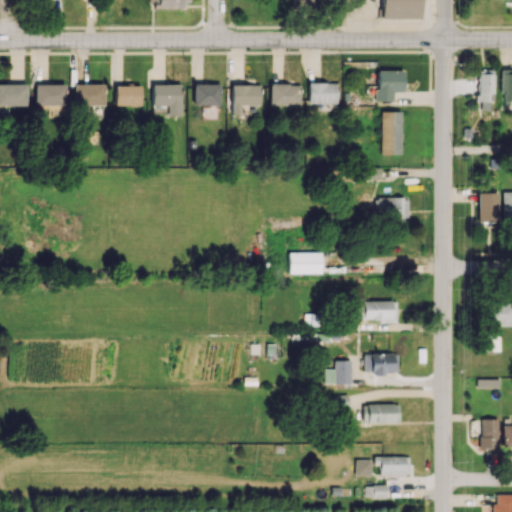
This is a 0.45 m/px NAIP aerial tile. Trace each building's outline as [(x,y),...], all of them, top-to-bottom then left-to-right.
[(186,8),(186,0),(149,0),(149,7),(186,8)] [(317,0),(290,0),(291,8),(318,7),(317,0)] [(420,19),(420,0),(380,0),(380,18),(420,19)] [(493,110),(492,69),(476,69),(477,101),(479,101),(480,110),(493,110)] [(511,69),(500,69),(500,101),(511,100),(511,69)] [(375,101),(392,101),(392,91),(402,92),(402,70),(376,70),(375,101)] [(307,103),(337,104),(337,83),(307,82),(307,103)] [(0,105),(25,106),(26,84),(0,83),(0,105)] [(34,105),(48,105),(48,115),(63,115),(64,84),(34,83),(34,105)] [(181,84),(151,83),(151,105),(167,105),(166,115),(180,115),(181,84)] [(220,84),(193,83),(192,104),(219,105),(220,84)] [(300,84),(269,83),(268,105),(299,105),(300,84)] [(73,84),(73,105),(103,105),(103,84),(73,84)] [(230,85),(231,113),(240,113),(240,105),(260,105),(259,84),(230,85)] [(140,105),(140,85),(114,85),(114,105),(140,105)] [(380,154),(400,154),(400,111),(379,111),(380,154)] [(379,167),(356,168),(356,179),(380,179),(379,167)] [(500,218),(511,218),(511,191),(501,191),(500,218)] [(476,221),(496,221),(497,192),(477,192),(476,221)] [(375,197),(374,219),(407,219),(407,197),(375,197)] [(320,251),(286,252),(287,273),(320,273),(320,251)] [(355,301),(356,321),(395,320),(395,300),(355,301)] [(511,302),(487,302),(486,324),(511,324),(511,302)] [(498,351),(499,332),(481,332),(480,351),(498,351)] [(396,372),(396,353),(362,354),(363,373),(396,372)] [(323,368),(323,384),(350,383),(350,360),(333,360),(333,368),(323,368)] [(475,387),(498,387),(498,379),(475,378),(475,387)] [(347,395),(329,395),(329,410),(348,409),(347,395)] [(497,418),(479,418),(478,450),(496,451),(497,418)] [(511,445),(511,424),(501,425),(501,446),(511,445)] [(378,475),(408,475),(407,456),(372,456),(372,465),(378,465),(378,475)] [(370,459),(354,459),(354,474),(370,474),(370,459)] [(386,496),(386,484),(364,484),(364,497),(386,496)] [(511,511),(511,493),(495,494),(495,502),(490,502),(489,511),(511,511)]
